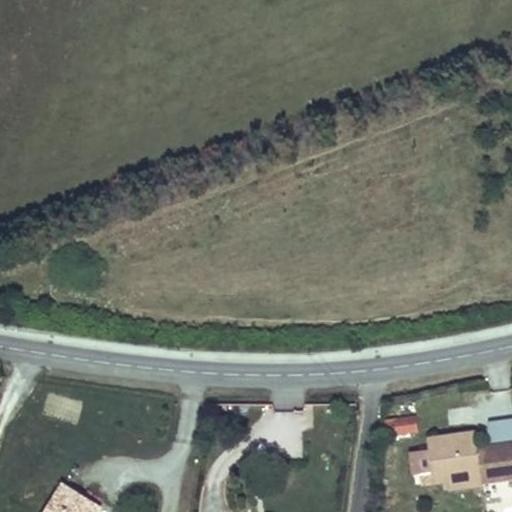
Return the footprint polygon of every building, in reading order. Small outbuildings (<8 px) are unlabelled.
[(420,414),(391,416),(392,432),(421,430),(420,414)] [(511,441),(511,418),(492,421),(495,443),(511,441)] [(414,455),(417,477),(437,473),(438,484),(449,483),(484,478),(484,482),(511,477),(511,441),(495,443),(479,445),(478,435),(430,442),(431,452),(414,455)] [(451,494),(486,489),(484,482),(484,478),(449,483),(451,494)] [(98,511),(102,506),(65,483),(46,511),(98,511)]
